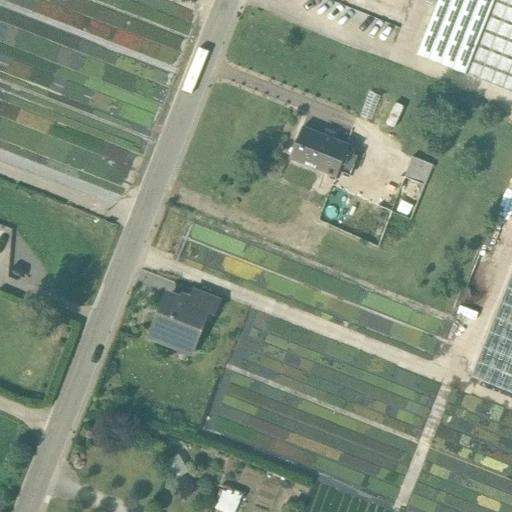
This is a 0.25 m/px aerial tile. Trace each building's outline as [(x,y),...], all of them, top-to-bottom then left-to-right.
[(511,0),(438,0),(417,54),(511,91),(511,272),(471,376),(511,392),(511,0)] [(324,137),(303,128),(291,159),(312,167),(324,137)] [(350,147),(324,137),(312,167),(338,178),(350,147)] [(415,157),(407,177),(425,184),(433,165),(415,157)] [(0,246),(9,223),(0,219),(0,246)] [(220,300),(194,289),(189,303),(204,309),(203,310),(214,315),(220,300)] [(189,303),(169,295),(162,312),(159,311),(149,336),(165,342),(167,336),(194,347),(202,328),(197,326),(203,310),(204,309),(189,303)] [(224,486),(217,507),(231,511),(235,511),(243,493),(224,486)]
